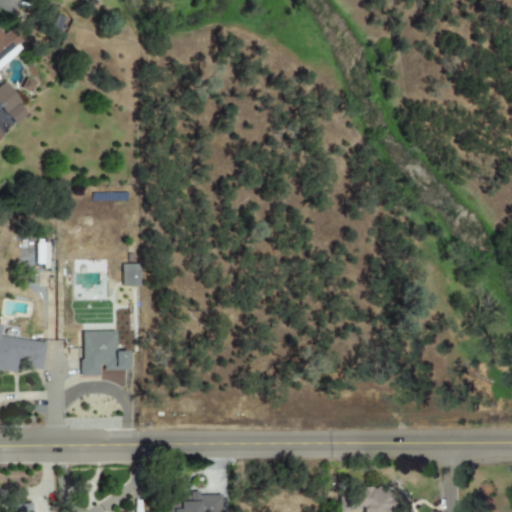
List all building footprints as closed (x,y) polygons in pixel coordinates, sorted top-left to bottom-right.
[(0,65),(21,47),(6,30),(0,35),(0,65)] [(0,112),(11,124),(25,112),(0,84),(0,112)] [(137,264),(118,265),(118,287),(137,286),(137,264)] [(112,331),(77,332),(78,377),(97,376),(97,371),(124,370),(123,352),(112,352),(112,331)] [(41,343),(0,337),(0,371),(14,373),(15,368),(38,371),(41,343)] [(385,511),(386,488),(340,487),(340,511),(385,511)] [(10,504),(10,511),(29,511),(29,503),(10,504)]
